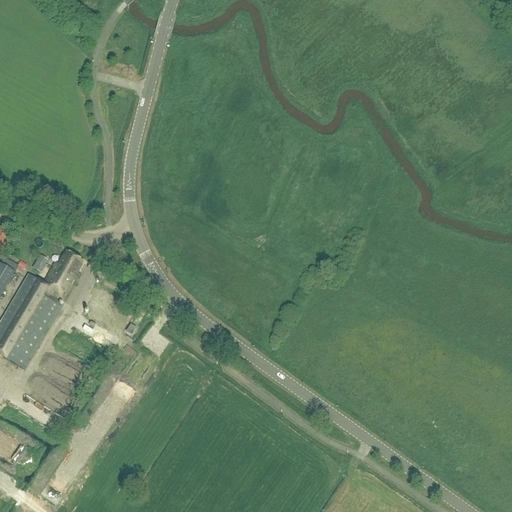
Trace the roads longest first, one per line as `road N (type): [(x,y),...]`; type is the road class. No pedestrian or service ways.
road 1 (secondary): [(466,511),(222,337),(164,284),(134,230)]
road 2 (secondary): [(134,230),(129,171),(173,0)]
road 3 (tertiary): [(0,196),(77,238),(134,230)]
